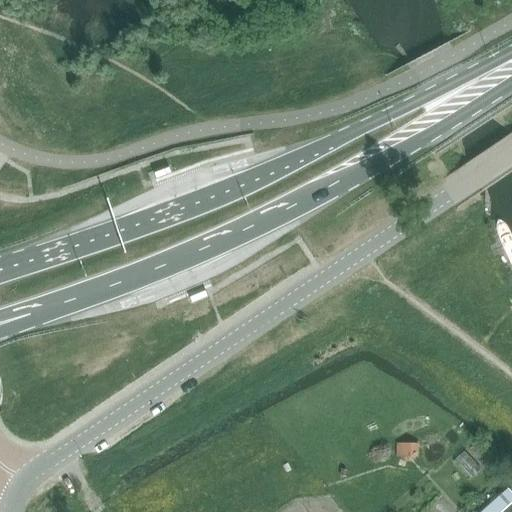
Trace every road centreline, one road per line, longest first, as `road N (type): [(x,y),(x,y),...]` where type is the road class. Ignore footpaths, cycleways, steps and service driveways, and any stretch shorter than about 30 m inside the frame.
road 1 (unclassified): [(22,482),(511,152)]
road 2 (primary): [(19,317),(323,193),(424,138),(466,91)]
road 3 (primary): [(466,91),(405,108),(155,219),(0,270)]
